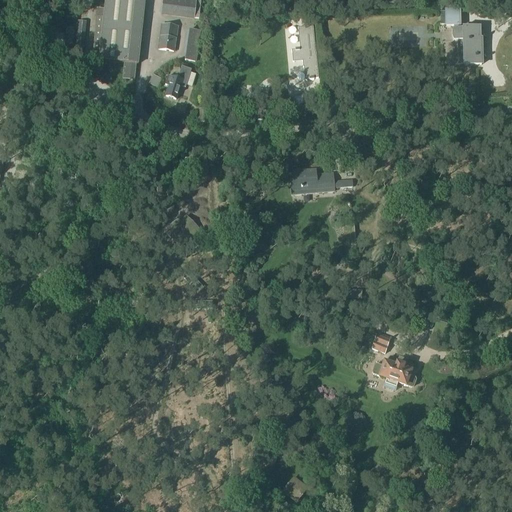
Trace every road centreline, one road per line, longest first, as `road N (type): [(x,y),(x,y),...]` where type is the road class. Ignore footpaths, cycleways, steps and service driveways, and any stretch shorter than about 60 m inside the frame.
road 1 (track): [(511,320),(465,292),(418,248),(389,243),(370,254),(377,321),(399,344),(431,357),(483,350),(509,335)]
road 2 (track): [(0,290),(36,277),(131,205),(143,184),(140,115)]
